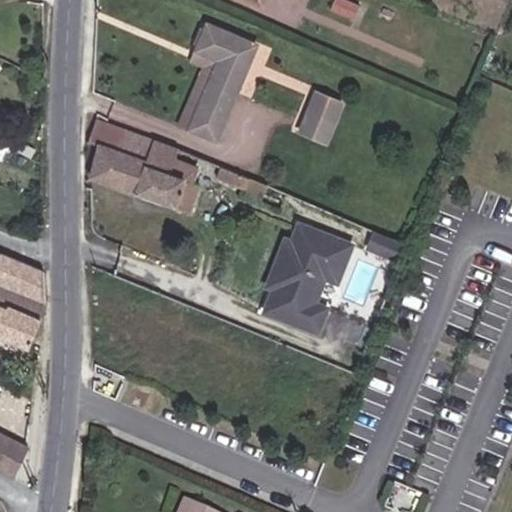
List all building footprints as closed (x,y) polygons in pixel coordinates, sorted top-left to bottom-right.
[(202,131),(227,141),(265,46),(216,26),(206,52),(229,62),(202,131)] [(190,125),(202,131),(229,62),(206,52),(200,65),(213,70),(190,125)] [(311,129),(339,137),(351,98),(324,89),(311,129)] [(109,150),(132,158),(140,135),(106,124),(98,146),(109,150)] [(132,158),(123,187),(196,209),(204,186),(196,184),(201,170),(186,166),(190,150),(140,135),(132,158)] [(0,155),(12,163),(20,149),(0,137),(0,155)] [(98,179),(123,187),(132,158),(109,150),(98,179)] [(251,171),(227,161),(223,170),(248,180),(251,171)] [(295,195),(298,189),(283,183),(281,189),(295,195)] [(322,332),(355,237),(292,215),(259,310),(322,332)] [(386,243),(418,258),(425,240),(393,227),(386,243)] [(0,327),(35,344),(53,311),(54,272),(15,254),(0,288),(0,327)] [(0,427),(0,462),(24,476),(38,448),(0,427)] [(231,511),(206,501),(201,511),(231,511)]
